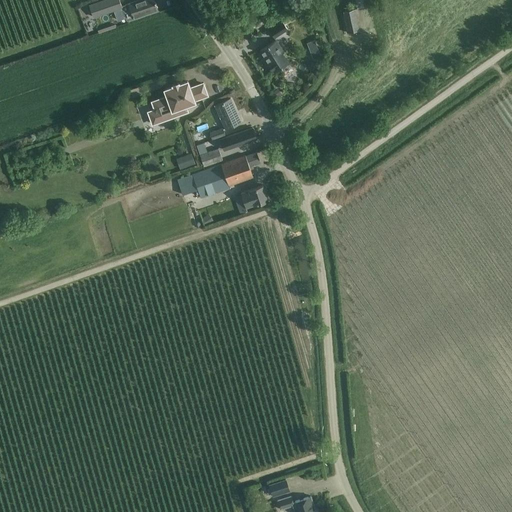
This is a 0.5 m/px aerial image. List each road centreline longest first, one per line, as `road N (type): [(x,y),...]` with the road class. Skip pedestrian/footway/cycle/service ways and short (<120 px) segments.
road 1 (unclassified): [(357,511),(338,460),(328,304),(300,199)]
road 2 (track): [(0,305),(300,199)]
road 3 (unclassified): [(300,199),(511,47)]
road 4 (residential): [(300,199),(253,92),(192,0)]
